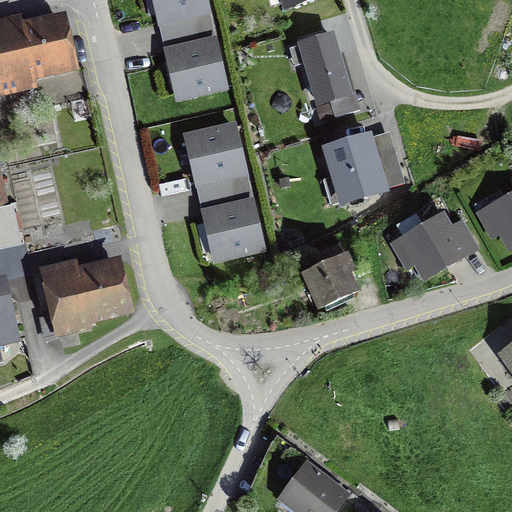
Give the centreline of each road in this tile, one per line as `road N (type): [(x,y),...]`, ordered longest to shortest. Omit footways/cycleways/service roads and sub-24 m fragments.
road 1 (residential): [(217,346),(163,311),(91,0)]
road 2 (residential): [(511,284),(315,344)]
road 3 (track): [(163,311),(0,396)]
road 4 (residential): [(401,158),(351,0)]
